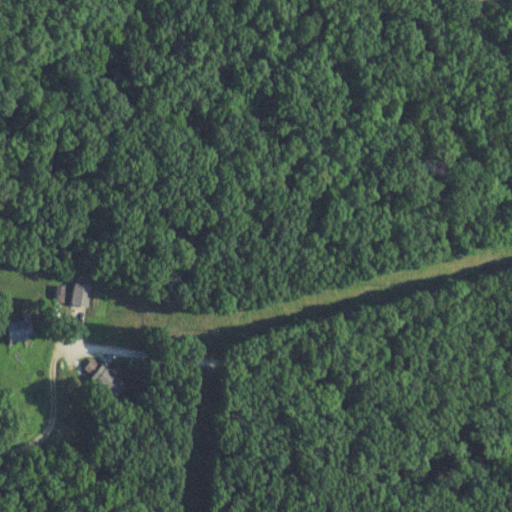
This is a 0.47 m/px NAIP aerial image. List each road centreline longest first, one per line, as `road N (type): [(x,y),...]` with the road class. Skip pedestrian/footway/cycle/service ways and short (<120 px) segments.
road 1 (residential): [(511,304),(431,312),(377,335),(262,358),(62,347)]
road 2 (residential): [(409,0),(448,123),(511,202)]
